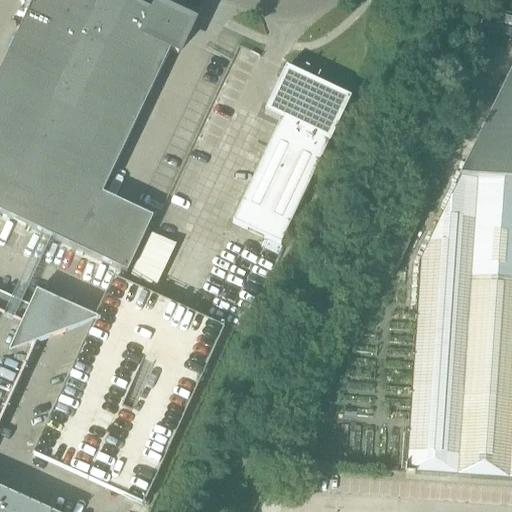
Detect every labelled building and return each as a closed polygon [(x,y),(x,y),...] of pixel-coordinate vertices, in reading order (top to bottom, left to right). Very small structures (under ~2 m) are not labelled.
[(178,55),(191,26),(156,9),(154,14),(123,0),(34,0),(24,21),(90,52),(105,20),(170,51),(178,55)] [(90,52),(74,84),(140,115),(170,51),(105,20),(90,52)] [(24,21),(1,69),(67,100),(74,84),(90,52),(24,21)] [(1,69),(0,71),(0,109),(51,134),(67,100),(1,69)] [(329,145),(350,101),(314,84),(313,86),(302,81),(303,78),(285,70),(264,115),(280,122),(232,224),(280,247),(328,145),(329,145)] [(420,263),(405,475),(511,482),(511,71),(458,181),(460,181),(420,263)] [(67,100),(51,134),(117,164),(140,115),(74,84),(67,100)] [(0,109),(0,149),(36,166),(51,134),(0,109)] [(51,134),(36,166),(101,197),(117,164),(51,134)] [(0,215),(10,220),(36,166),(0,149),(0,215)] [(36,166),(10,220),(126,275),(152,221),(101,197),(36,166)] [(0,423),(35,347),(97,324),(97,322),(36,294),(30,308),(0,294),(0,511),(41,511),(0,493),(0,423)]
